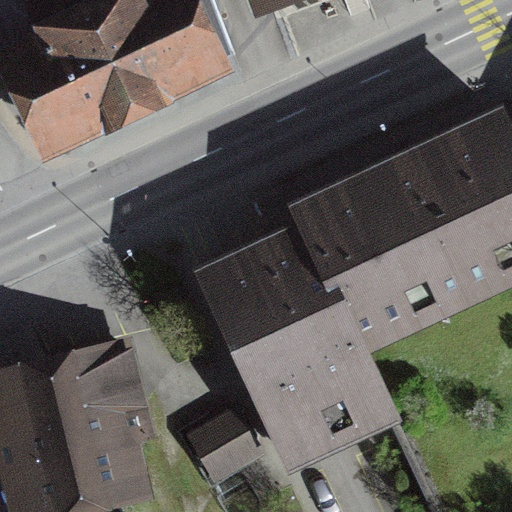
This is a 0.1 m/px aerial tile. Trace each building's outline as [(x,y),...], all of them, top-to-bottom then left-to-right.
[(0,0),(0,24),(16,58),(107,15),(138,0),(0,0)] [(54,140),(208,67),(176,0),(138,0),(107,15),(16,58),(54,140)] [(511,511),(511,140),(500,115),(399,162),(297,210),(364,354),(392,413),(388,415),(433,511),(511,511)] [(364,354),(305,228),(202,276),(289,461),(392,413),(364,354)] [(129,487),(117,442),(141,436),(134,406),(142,404),(128,351),(45,370),(42,355),(29,331),(0,345),(0,415),(10,413),(34,510),(49,507),(110,492),(129,487)] [(255,414),(198,439),(213,472),(270,447),(255,414)] [(121,511),(110,492),(49,507),(52,511),(121,511)]
